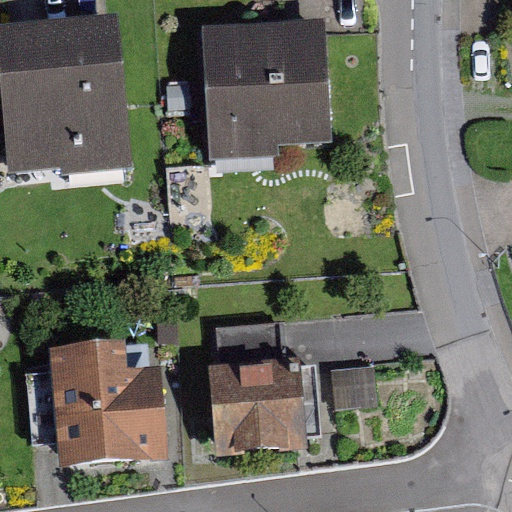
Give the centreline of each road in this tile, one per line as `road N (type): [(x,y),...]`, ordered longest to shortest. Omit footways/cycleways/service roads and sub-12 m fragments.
road 1 (residential): [(410,0),(411,106),(427,209),(470,335),(511,414)]
road 2 (residential): [(511,471),(197,511)]
